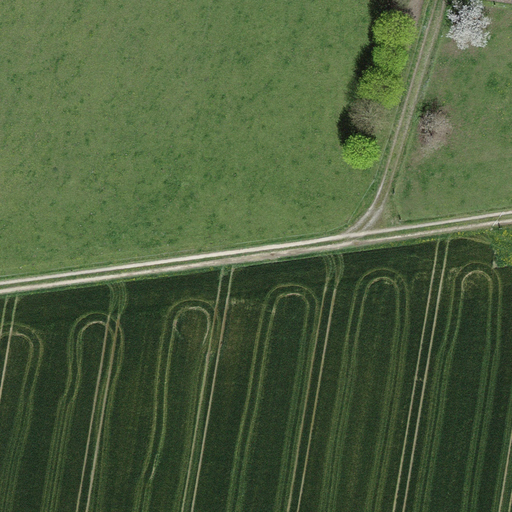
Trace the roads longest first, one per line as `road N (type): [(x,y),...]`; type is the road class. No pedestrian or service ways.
road 1 (track): [(339,240),(0,287)]
road 2 (track): [(440,0),(377,198),(339,240)]
road 3 (track): [(339,240),(511,216)]
